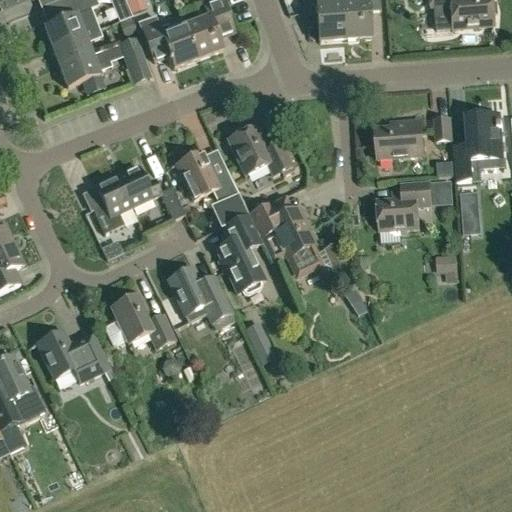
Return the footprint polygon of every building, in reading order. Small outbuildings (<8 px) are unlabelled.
[(98,32),(90,12),(99,9),(95,0),(66,0),(62,1),(69,20),(44,29),(51,50),(98,32)] [(199,24),(185,29),(198,63),(222,54),(219,44),(235,38),(220,0),(210,0),(202,3),(205,13),(197,16),(199,24)] [(345,44),(342,4),(326,5),(325,0),(303,0),(305,20),(317,19),(319,46),(345,44)] [(369,14),(381,13),(379,0),(357,0),(358,3),(342,4),(345,44),(371,42),(369,14)] [(452,33),(493,30),(490,0),(428,0),(430,11),(450,9),(452,33)] [(198,63),(185,29),(170,35),(168,27),(158,31),(154,20),(139,26),(149,53),(154,65),(169,60),(173,72),(198,63)] [(131,22),(123,25),(127,37),(136,34),(131,22)] [(59,70),(92,58),(87,45),(101,40),(98,32),(51,50),(59,70)] [(119,48),(134,87),(151,80),(136,41),(119,48)] [(92,58),(59,70),(67,91),(82,85),(85,92),(102,86),(100,79),(99,75),(106,72),(104,67),(110,65),(105,53),(92,58)] [(478,163),(503,162),(500,118),(466,120),(468,149),(453,150),(456,185),(480,183),(478,163)] [(450,121),(434,123),(436,145),(452,144),(450,121)] [(378,163),(424,160),(421,124),(400,125),(400,130),(375,132),(378,163)] [(294,174),(292,170),(292,169),(281,146),(267,153),(255,129),(253,130),(252,128),(249,127),(240,132),(238,135),(240,137),(227,143),(245,179),(267,168),(272,179),(281,175),(283,179),(294,174)] [(224,230),(226,228),(248,218),(227,173),(213,179),(202,155),(176,168),(193,203),(212,194),(218,207),(214,209),(224,230)] [(138,169),(116,180),(131,211),(161,197),(173,223),(184,218),(171,190),(160,196),(154,183),(146,187),(138,169)] [(131,211),(116,180),(94,190),(103,208),(93,213),(103,235),(122,225),(119,217),(131,211)] [(417,210),(431,209),(429,185),(401,188),(402,202),(377,204),(379,235),(419,232),(417,210)] [(313,256),(316,255),(302,225),(305,224),(299,212),(275,223),(268,208),(248,218),(262,246),(272,266),(286,259),(292,272),(300,268),(299,267),(312,261),(313,256)] [(222,231),(229,245),(215,252),(237,298),(242,295),(243,297),(248,299),(260,293),(262,288),(261,287),(266,285),(250,252),(262,246),(248,218),(226,228),(224,230),(222,231)] [(0,251),(13,245),(2,223),(0,224),(0,251)] [(341,244),(327,251),(336,270),(350,263),(341,244)] [(24,267),(13,245),(0,251),(0,296),(21,287),(14,272),(24,267)] [(211,326),(232,316),(213,279),(200,286),(193,271),(167,284),(188,326),(207,317),(211,326)] [(156,352),(175,343),(162,318),(150,324),(137,298),(111,311),(118,324),(107,330),(106,333),(111,344),(115,345),(125,340),(129,347),(149,337),(156,352)] [(242,335),(239,321),(224,325),(226,339),(242,335)] [(91,335),(69,347),(63,334),(37,347),(55,383),(73,373),(80,386),(109,370),(91,335)] [(29,394),(12,359),(0,364),(0,428),(2,433),(16,426),(17,427),(44,414),(33,392),(29,394)]
